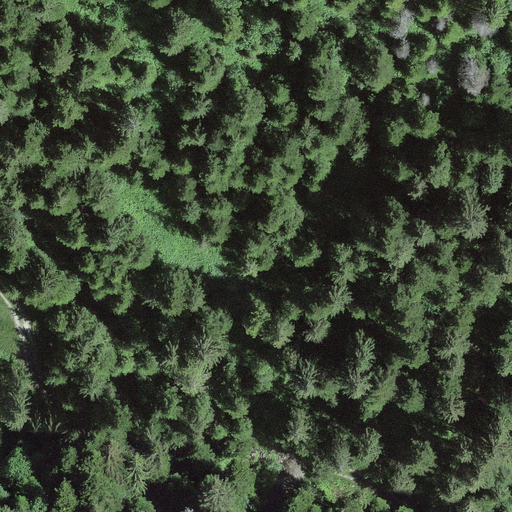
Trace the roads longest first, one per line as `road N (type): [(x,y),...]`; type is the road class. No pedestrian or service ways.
road 1 (track): [(160,511),(116,455),(59,420),(34,386),(20,323),(0,298)]
road 2 (track): [(400,511),(343,469),(323,466),(297,470),(271,511)]
